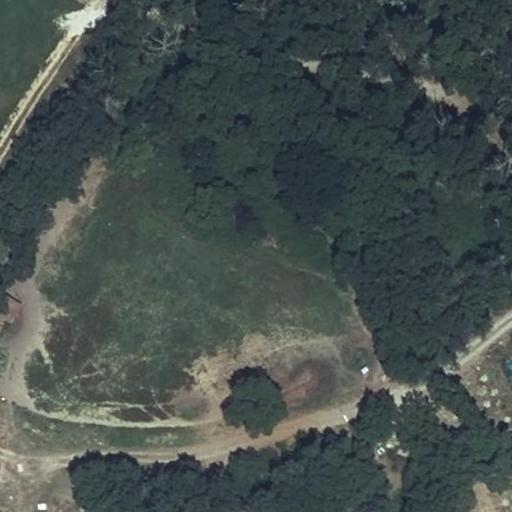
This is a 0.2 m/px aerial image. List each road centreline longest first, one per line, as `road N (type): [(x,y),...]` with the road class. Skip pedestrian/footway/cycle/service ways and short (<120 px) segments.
road 1 (track): [(135,459),(428,376),(511,325)]
road 2 (track): [(102,0),(0,173)]
